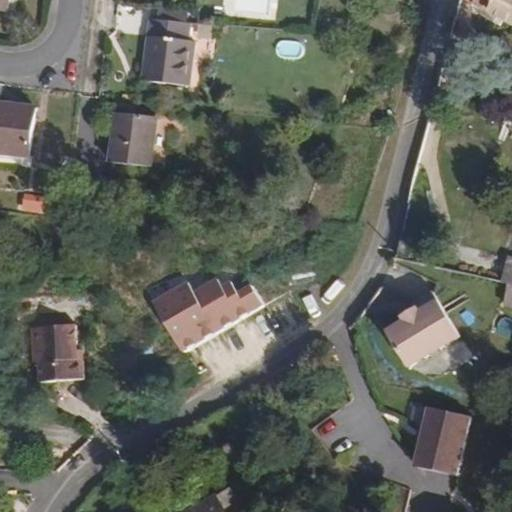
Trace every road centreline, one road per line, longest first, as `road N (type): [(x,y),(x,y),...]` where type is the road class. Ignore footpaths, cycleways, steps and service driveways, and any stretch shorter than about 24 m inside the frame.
road 1 (residential): [(447,0),(370,276),(335,323)]
road 2 (residential): [(335,323),(88,477),(58,511)]
road 3 (residential): [(383,448),(335,323)]
